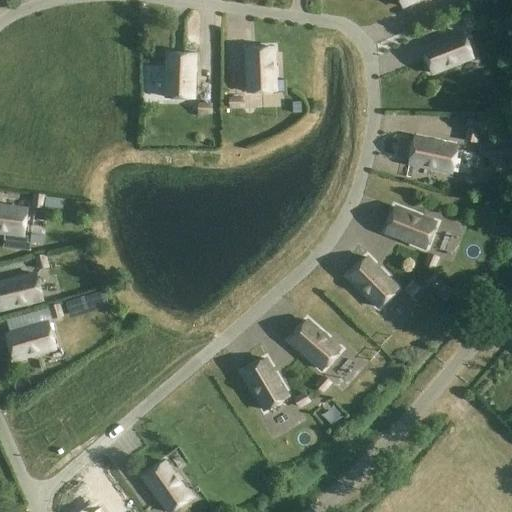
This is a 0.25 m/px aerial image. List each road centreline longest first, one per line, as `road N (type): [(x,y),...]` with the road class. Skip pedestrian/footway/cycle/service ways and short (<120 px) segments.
road 1 (residential): [(165,0),(327,20),(367,50),(373,125),(355,197),(329,241),(273,298)]
road 2 (residential): [(273,298),(33,501)]
road 3 (unclassified): [(321,511),(431,398),(511,298)]
